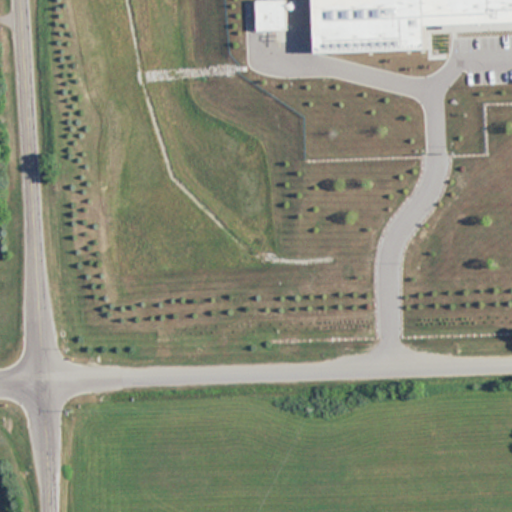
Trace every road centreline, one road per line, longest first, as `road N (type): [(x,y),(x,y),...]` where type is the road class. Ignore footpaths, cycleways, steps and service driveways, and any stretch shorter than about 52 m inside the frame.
road 1 (residential): [(511,353),(44,374)]
road 2 (tertiary): [(22,0),(44,374)]
road 3 (tertiary): [(44,374),(49,511)]
